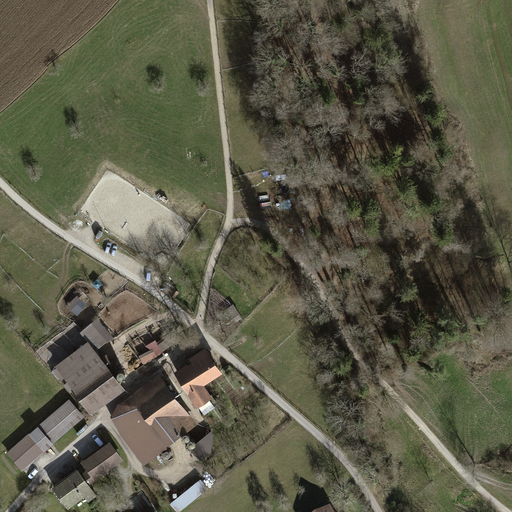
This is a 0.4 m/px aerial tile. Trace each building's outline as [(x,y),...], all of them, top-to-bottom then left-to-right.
[(178,292),(174,288),(170,293),(175,297),(178,292)] [(78,297),(69,308),(78,316),(87,305),(78,297)] [(239,313),(233,305),(220,314),(225,322),(239,313)] [(156,341),(146,345),(149,352),(139,356),(143,364),(163,355),(156,341)] [(89,343),(58,366),(77,387),(75,388),(87,404),(117,382),(111,373),(117,369),(111,362),(107,365),(89,343)] [(194,362),(177,373),(205,414),(215,407),(209,397),(209,396),(201,383),(220,371),(205,350),(204,349),(191,358),(194,362)] [(164,378),(126,406),(152,441),(150,443),(156,451),(194,423),(164,384),(167,382),(164,378)] [(69,400),(8,452),(22,469),(83,417),(69,400)] [(199,460),(220,446),(211,433),(190,447),(199,460)] [(79,472),(55,489),(67,505),(84,493),(89,500),(96,495),(87,483),(120,460),(108,444),(84,462),(89,470),(82,476),(79,472)] [(370,469),(367,465),(360,469),(363,474),(370,469)] [(198,480),(170,503),(179,511),(206,490),(198,480)]
